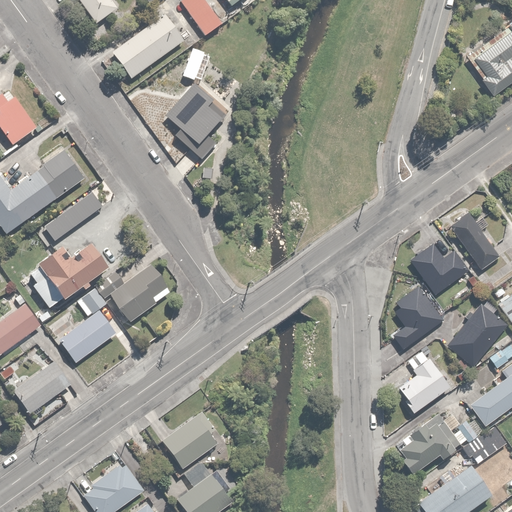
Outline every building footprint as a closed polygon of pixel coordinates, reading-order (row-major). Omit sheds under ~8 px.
[(116,4),(113,0),(78,0),(94,21),(116,4)] [(207,0),(181,0),(205,34),(222,21),(207,0)] [(163,13),(112,51),(133,78),(184,40),(163,13)] [(511,28),(467,59),(488,88),(511,71),(511,28)] [(215,50),(207,39),(191,50),(198,61),(215,50)] [(237,62),(226,45),(210,56),(221,73),(237,62)] [(160,72),(136,89),(156,117),(180,100),(160,72)] [(209,85),(198,93),(209,108),(220,100),(209,85)] [(0,88),(0,127),(12,144),(34,129),(4,86),(0,88)] [(186,109),(163,126),(181,152),(205,135),(186,109)] [(0,226),(3,231),(81,180),(63,153),(9,189),(0,174),(0,226)] [(87,194),(38,229),(48,243),(98,209),(87,194)] [(468,211),(448,225),(479,268),(499,253),(468,211)] [(432,242),(408,260),(434,295),(469,269),(454,249),(443,258),(432,242)] [(28,275),(50,305),(101,267),(87,248),(71,259),(63,248),(28,275)] [(152,266),(110,294),(128,320),(170,292),(152,266)] [(442,318),(418,287),(418,286),(395,303),(399,308),(393,312),(403,325),(390,335),(401,349),(442,318)] [(105,303),(94,288),(77,301),(87,316),(105,303)] [(511,292),(498,303),(511,323),(511,292)] [(505,326),(480,304),(445,345),(471,367),(505,326)] [(0,349),(36,326),(22,305),(0,319),(0,349)] [(115,333),(100,311),(59,339),(74,361),(115,333)] [(485,426),(511,405),(511,355),(505,345),(489,357),(505,378),(469,404),(485,426)] [(396,388),(415,413),(448,387),(419,350),(405,360),(415,373),(396,388)] [(50,366),(14,391),(29,412),(65,387),(50,366)] [(181,468),(215,444),(207,432),(213,428),(201,411),(161,440),(181,468)] [(464,446),(477,436),(465,420),(451,431),(440,416),(437,413),(396,445),(405,457),(402,460),(413,475),(441,453),(446,460),(464,446)] [(504,439),(493,424),(477,436),(464,446),(475,462),(504,439)] [(215,511),(231,500),(202,461),(183,475),(191,487),(175,499),(184,511),(215,511)] [(95,511),(112,511),(141,490),(119,462),(91,485),(93,488),(83,496),(95,511)] [(464,511),(490,494),(469,465),(417,502),(423,511),(464,511)]
